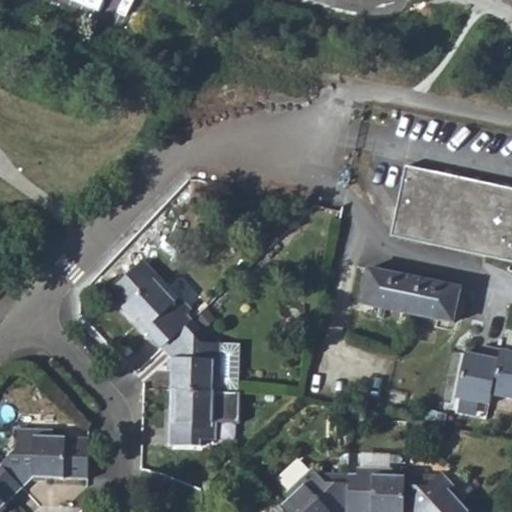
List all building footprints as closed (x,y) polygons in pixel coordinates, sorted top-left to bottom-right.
[(511,190),(406,169),(397,208),(422,245),(511,262),(511,190)] [(348,206),(343,222),(352,224),(355,208),(348,206)] [(422,245),(397,208),(390,238),(422,245)] [(157,277),(142,261),(109,292),(124,308),(123,309),(161,349),(184,327),(191,321),(186,316),(191,311),(189,309),(168,287),(167,286),(162,290),(154,281),(157,277)] [(367,270),(361,304),(452,323),(459,289),(367,270)] [(200,298),(178,276),(168,287),(189,309),(200,298)] [(170,391),(212,392),(235,393),(237,347),(220,346),(220,345),(198,343),(184,327),(161,349),(171,360),(170,391)] [(489,405),(501,350),(484,347),(482,357),(465,353),(456,398),(489,405)] [(211,422),(212,392),(170,391),(168,446),(198,447),(200,441),(213,440),(215,423),(211,422)] [(34,478),(87,481),(88,439),(52,437),(52,430),(18,430),(16,449),(0,464),(0,466),(1,467),(22,490),(34,478)] [(0,509),(22,490),(1,467),(0,467),(0,509)] [(345,511),(347,484),(325,484),(311,469),(285,494),(289,499),(281,507),(284,511),(345,511)] [(356,475),(348,474),(347,484),(345,511),(402,511),(403,486),(404,477),(392,476),(391,470),(356,469),(356,475)] [(468,511),(460,503),(465,497),(441,473),(436,478),(425,488),(418,487),(418,476),(404,475),(404,477),(403,486),(402,511),(468,511)] [(418,487),(425,488),(436,478),(418,476),(418,487)]
